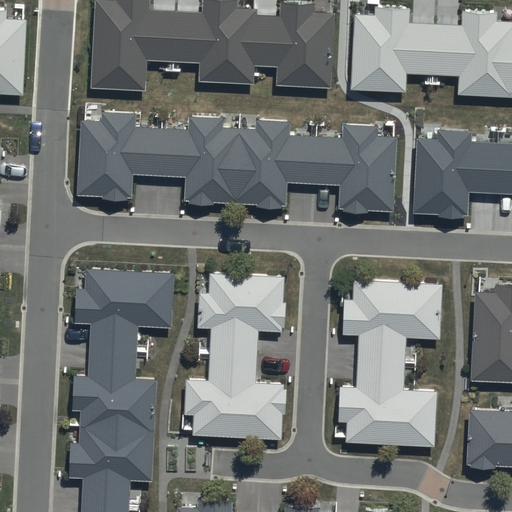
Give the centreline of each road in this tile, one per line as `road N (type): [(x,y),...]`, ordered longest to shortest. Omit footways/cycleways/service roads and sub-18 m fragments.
road 1 (residential): [(511,496),(450,493),(417,476),(344,470),(314,455),(318,240)]
road 2 (residential): [(47,226),(33,511)]
road 3 (residential): [(47,226),(318,240)]
road 4 (residential): [(318,240),(511,249)]
